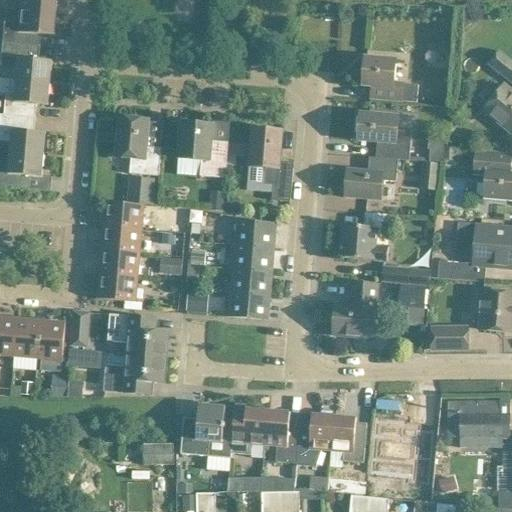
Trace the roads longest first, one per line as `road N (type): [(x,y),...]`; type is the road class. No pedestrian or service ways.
road 1 (residential): [(299,374),(317,84),(86,71)]
road 2 (residential): [(299,374),(511,366)]
road 3 (residential): [(79,220),(74,297),(0,291)]
road 4 (residential): [(196,325),(192,368),(299,374)]
road 5 (residential): [(79,220),(86,71)]
